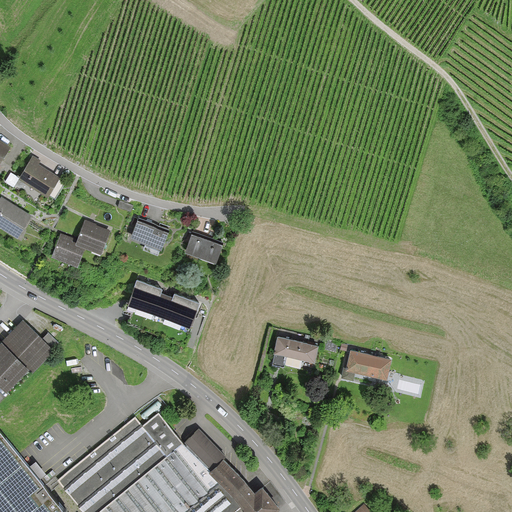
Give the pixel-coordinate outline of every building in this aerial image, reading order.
[(0,137),(0,161),(11,145),(0,137)] [(41,159),(33,154),(19,176),(20,177),(48,195),(61,176),(41,164),(39,162),(41,159)] [(19,176),(11,171),(5,180),(14,185),(20,177),(19,176)] [(17,205),(1,195),(0,196),(0,225),(18,236),(31,214),(17,205)] [(133,204),(120,200),(118,205),(131,210),(133,204)] [(153,223),(138,217),(131,235),(162,246),(169,228),(153,223)] [(97,222),(85,218),(77,238),(76,241),(85,245),(102,252),(111,229),(99,224),(96,223),(97,222)] [(207,236),(191,231),(185,249),(216,260),(223,242),(207,236)] [(72,236),(61,232),(52,254),(78,264),(85,245),(76,241),(77,238),(72,236)] [(137,277),(135,283),(141,285),(151,289),(161,293),(162,290),(163,287),(137,277)] [(141,285),(135,283),(128,300),(191,324),(197,307),(189,303),(180,300),(172,297),(173,294),(162,290),(161,293),(151,289),(141,285)] [(200,300),(174,290),(173,294),(172,297),(180,300),(189,303),(197,307),(200,300)] [(2,338),(0,340),(0,381),(7,388),(29,364),(34,368),(54,348),(53,347),(43,337),(24,317),(2,339),(2,338)] [(48,331),(43,337),(53,347),(59,342),(48,331)] [(319,343),(278,333),(274,350),(315,360),(319,343)] [(392,357),(351,347),(347,364),(344,364),(341,376),(353,379),(355,370),(360,371),(387,377),(392,357)] [(136,414),(58,478),(84,511),(181,511),(220,481),(209,469),(210,468),(184,441),(159,412),(143,425),(136,414)] [(30,464),(0,427),(0,511),(70,511),(40,476),(30,464)] [(226,454),(199,427),(184,441),(210,468),(223,456),(224,456),(226,454)] [(224,456),(223,456),(210,468),(209,469),(220,481),(241,503),(248,511),(268,511),(271,510),(272,511),(280,504),(264,483),(255,490),(244,476),(224,456)] [(36,459),(30,464),(40,476),(46,472),(36,459)] [(230,511),(241,503),(220,481),(181,511),(230,511)] [(272,511),(271,510),(268,511),(248,511),(241,503),(230,511),(272,511)]
